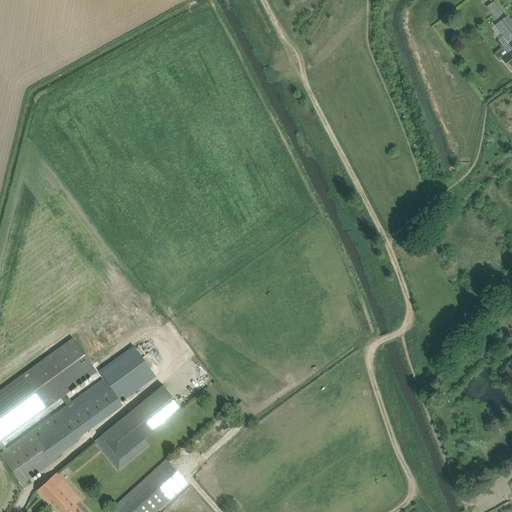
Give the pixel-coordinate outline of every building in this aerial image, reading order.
[(503,14),(494,2),(487,7),(497,19),(503,14)] [(496,52),(495,55),(500,60),(502,61),(504,59),(506,62),(511,70),(511,21),(511,20),(508,16),(505,18),(501,21),(496,25),(504,37),(510,44),(511,46),(511,50),(509,53),(505,48),(503,47),(502,48),(496,52)] [(73,338),(0,390),(0,441),(1,441),(61,397),(66,394),(97,371),(73,338)] [(156,377),(134,346),(99,371),(121,402),(156,377)] [(1,441),(0,441),(0,445),(4,451),(0,453),(0,455),(22,485),(24,489),(32,483),(30,479),(52,463),(58,459),(57,457),(79,441),(81,436),(111,415),(122,406),(103,379),(91,388),(72,402),(66,394),(61,397),(67,406),(7,449),(1,441)] [(163,385),(100,436),(119,460),(181,409),(163,385)] [(162,463),(152,472),(153,472),(113,508),(115,511),(155,511),(187,484),(166,460),(162,463)] [(44,484),(37,491),(55,511),(88,511),(79,501),(77,503),(63,488),(67,485),(56,472),(52,476),(44,484)]
